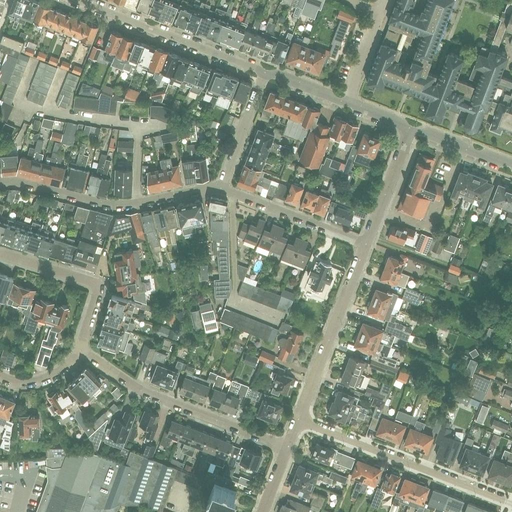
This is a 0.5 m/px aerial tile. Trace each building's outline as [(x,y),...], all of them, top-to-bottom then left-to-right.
[(19,20),(21,16),(26,0),(14,0),(10,12),(8,16),(14,18),(16,19),(13,27),(16,28),(19,20)] [(32,22),(33,19),(39,2),(32,0),(26,0),(21,16),(19,20),(25,22),(31,24),(32,22)] [(139,0),(137,8),(148,12),(152,0),(139,0)] [(152,0),(148,12),(160,17),(166,0),(152,0)] [(166,0),(160,17),(164,18),(165,18),(172,21),(179,3),(179,0),(166,0)] [(185,26),(192,8),(194,4),(187,2),(188,0),(187,0),(186,0),(181,0),(181,4),(174,22),(185,26)] [(319,9),(321,0),(306,0),(304,8),(317,13),(319,9)] [(435,75),(426,72),(428,68),(431,60),(430,60),(453,0),(427,0),(425,8),(424,10),(422,9),(421,11),(420,15),(416,13),(411,11),(412,8),(414,4),(415,0),(398,0),(396,5),(395,5),(390,20),(391,21),(383,43),(382,43),(372,68),(367,82),(382,88),(382,87),(385,80),(404,88),(406,88),(412,91),(431,98),(426,113),(425,113),(440,119),(446,104),(458,109),(460,106),(470,110),(466,120),(461,118),(458,125),(467,129),(472,131),(481,134),(483,127),(479,125),(480,122),(483,114),(493,118),(490,126),(511,134),(511,81),(502,77),(500,77),(507,56),(496,52),(498,48),(506,26),(511,10),(511,0),(509,0),(505,13),(503,12),(502,13),(501,17),(500,19),(502,20),(495,39),(492,47),(490,50),(482,47),(470,79),(475,81),(473,86),(468,84),(464,82),(456,79),(464,58),(462,57),(452,53),(449,52),(441,73),(439,77),(435,75)] [(227,11),(227,12),(224,20),(216,38),(227,42),(236,21),(230,18),(231,13),(230,13),(234,2),(231,1),(227,11)] [(33,19),(32,22),(36,23),(35,25),(43,28),(44,26),(48,28),(47,30),(55,33),(56,31),(60,33),(59,35),(67,38),(68,36),(72,37),(71,40),(90,47),(92,42),(99,26),(97,25),(97,24),(94,23),(93,24),(87,21),(86,21),(85,20),(82,19),(74,16),(73,15),(71,14),(70,15),(62,12),(62,11),(59,9),(58,10),(52,8),(52,7),(50,7),(50,6),(47,5),(46,5),(39,2),(33,19)] [(185,26),(196,30),(203,12),(206,4),(202,2),(200,6),(194,4),(192,8),(185,26)] [(206,4),(203,12),(196,30),(199,32),(206,34),(215,11),(209,9),(210,5),(206,4)] [(216,38),(224,20),(227,12),(227,11),(217,8),(215,11),(206,34),(216,38)] [(247,25),(249,19),(251,13),(249,12),(244,24),(236,21),(227,42),(228,43),(227,45),(233,47),(234,45),(235,45),(239,46),(247,25)] [(349,23),(349,24),(352,25),(354,19),(340,15),(338,19),(340,20),(349,23)] [(246,49),(249,50),(256,33),(257,33),(262,18),(257,16),(253,25),(255,26),(255,28),(247,25),(239,46),(239,47),(246,49)] [(256,53),(260,54),(267,37),(272,23),(274,20),(270,18),(265,30),(267,31),(266,34),(262,33),(261,36),(256,34),(257,33),(256,33),(249,50),(249,51),(256,53)] [(340,47),(349,24),(349,23),(340,20),(331,44),(340,47)] [(270,59),(278,39),(278,38),(273,36),(274,33),(273,33),(276,24),(272,23),(267,37),(260,54),(264,56),(270,59)] [(115,55),(116,52),(123,35),(112,31),(104,51),(115,55)] [(24,42),(27,34),(21,32),(18,40),(24,42)] [(278,39),(270,59),(278,62),(279,59),(283,60),(289,43),(293,34),(288,32),(285,41),(278,39)] [(0,49),(1,50),(0,53),(0,78),(8,82),(10,79),(12,73),(14,68),(16,63),(18,57),(20,52),(24,42),(18,40),(4,34),(0,44),(0,49)] [(134,39),(123,35),(116,52),(115,55),(113,61),(111,66),(114,67),(116,62),(117,63),(120,58),(126,60),(128,57),(134,39)] [(294,63),(300,65),(308,45),(310,38),(305,36),(304,40),(298,37),(296,43),(294,43),(287,60),(289,61),(289,62),(292,64),(294,63)] [(134,39),(128,57),(126,60),(133,63),(127,78),(131,79),(145,43),(141,42),(140,42),(140,41),(136,39),(135,40),(134,39)] [(141,67),(148,69),(149,65),(156,48),(155,48),(155,47),(151,45),(151,46),(150,46),(150,45),(145,43),(131,79),(132,79),(138,63),(142,64),(141,67)] [(312,46),(308,45),(300,65),(311,69),(312,71),(315,72),(317,71),(318,72),(321,63),(326,65),(330,56),(329,56),(330,52),(318,47),(317,51),(311,49),(312,46)] [(32,56),(35,49),(28,46),(25,53),(32,56)] [(101,49),(93,46),(89,58),(97,61),(101,49)] [(157,48),(156,48),(149,65),(148,69),(148,70),(155,73),(153,78),(157,80),(168,52),(157,48)] [(44,60),(47,54),(46,54),(39,51),(37,58),(44,60)] [(171,78),(170,79),(179,56),(168,52),(157,80),(161,81),(163,75),(171,78)] [(56,65),(58,58),(51,56),(49,62),(56,65)] [(179,56),(170,79),(169,84),(173,85),(175,81),(182,83),(183,78),(190,60),(179,56)] [(18,57),(16,63),(26,67),(28,61),(18,57)] [(194,83),(201,64),(190,60),(183,78),(182,83),(180,86),(185,88),(186,84),(192,86),(193,83),(194,83)] [(68,69),(70,63),(63,61),(61,67),(68,69)] [(24,72),(26,67),(16,63),(14,68),(24,72)] [(55,73),(57,68),(47,64),(45,69),(55,73)] [(193,83),(192,86),(197,87),(195,92),(199,93),(203,86),(210,68),(201,64),(194,83),(193,83)] [(79,74),(82,68),(75,65),(72,71),(79,74)] [(14,68),(12,73),(22,77),(24,72),(14,68)] [(214,107),(215,107),(227,74),(222,72),(223,71),(216,68),(216,70),(215,70),(206,93),(215,96),(215,98),(213,99),(211,103),(215,105),(214,107)] [(45,69),(43,75),(53,79),(55,73),(45,69)] [(20,83),(22,77),(12,73),(10,79),(20,83)] [(69,73),(67,78),(77,82),(79,77),(69,73)] [(239,79),(227,74),(215,107),(219,108),(221,102),(221,100),(221,96),(231,100),(232,97),(239,79)] [(43,75),(41,80),(51,84),(53,79),(43,75)] [(75,87),(77,82),(67,78),(65,83),(75,87)] [(10,79),(8,82),(8,84),(18,88),(20,83),(10,79)] [(49,89),(51,84),(41,80),(39,85),(49,89)] [(234,97),(227,113),(235,117),(237,118),(240,111),(235,109),(239,99),(245,102),(252,84),(245,82),(241,80),(234,97)] [(65,83),(62,89),(73,93),(75,87),(65,83)] [(16,93),(18,88),(8,84),(6,89),(16,93)] [(37,91),(47,95),(49,89),(39,85),(37,91)] [(91,86),(87,95),(97,97),(100,89),(91,86)] [(103,88),(100,95),(111,99),(113,92),(103,88)] [(140,92),(128,88),(124,101),(137,102),(140,92)] [(6,89),(3,95),(14,99),(16,93),(6,89)] [(31,89),(27,99),(32,101),(36,91),(31,89)] [(71,98),(73,93),(62,89),(60,94),(71,98)] [(117,91),(114,90),(111,99),(116,99),(117,98),(123,100),(125,96),(116,93),(117,91)] [(32,101),(37,103),(41,93),(36,91),(32,101)] [(275,111),(278,112),(284,97),(271,92),(263,112),(261,118),(268,121),(271,115),(273,116),(275,111)] [(47,95),(41,93),(37,103),(43,106),(47,95)] [(60,94),(58,99),(68,103),(71,98),(60,94)] [(12,104),(14,99),(3,95),(1,100),(12,104)] [(278,112),(285,115),(282,123),(286,124),(295,101),(290,99),(290,97),(290,96),(287,95),(285,96),(285,97),(284,97),(278,112)] [(66,109),(68,103),(58,99),(56,105),(66,109)] [(183,102),(175,99),(172,109),(178,111),(183,102)] [(0,108),(0,120),(5,122),(6,123),(14,106),(3,101),(0,108)] [(282,135),(295,140),(308,107),(306,106),(306,105),(305,105),(306,103),(305,102),(302,101),(300,101),(300,103),(295,101),(286,124),(283,131),(282,135)] [(157,105),(156,118),(162,121),(167,108),(162,106),(157,105)] [(305,136),(309,138),(312,129),(313,130),(320,111),(318,110),(319,109),(314,107),(313,109),(308,107),(295,140),(300,142),(301,142),(302,141),(303,141),(305,136)] [(167,108),(162,121),(167,123),(173,110),(167,108)] [(173,110),(167,123),(173,125),(178,125),(177,112),(173,110)] [(235,117),(227,113),(224,119),(233,123),(235,117)] [(336,138),(340,140),(347,122),(341,119),(341,118),(338,117),(337,118),(335,117),(329,133),(337,136),(336,138)] [(224,119),(221,125),(230,128),(233,123),(224,119)] [(349,150),(353,141),(359,126),(353,124),(352,122),(350,121),(348,122),(347,122),(340,140),(342,140),(342,139),(348,142),(345,149),(349,150)] [(6,123),(5,122),(1,130),(12,135),(16,127),(6,123)] [(195,123),(189,124),(191,139),(192,144),(195,144),(196,150),(195,150),(196,159),(195,159),(198,180),(209,177),(206,157),(209,157),(208,151),(201,153),(199,143),(199,138),(197,138),(195,123)] [(315,130),(313,130),(312,129),(309,138),(300,160),(306,162),(306,163),(306,165),(310,166),(312,165),(313,165),(319,167),(330,136),(326,135),(329,127),(318,123),(315,130)] [(218,130),(228,134),(230,128),(221,125),(218,130)] [(255,140),(278,149),(279,145),(272,142),(274,135),(259,129),(258,130),(256,130),(255,134),(256,135),(256,136),(255,140)] [(51,139),(61,142),(63,134),(53,132),(51,139)] [(354,145),(341,178),(350,182),(354,172),(351,171),(355,161),(370,167),(378,148),(381,150),(384,143),(380,142),(381,140),(379,139),(379,137),(375,136),(373,137),(364,134),(359,147),(354,145)] [(223,140),(219,149),(225,151),(228,142),(223,140)] [(278,149),(255,140),(253,145),(252,145),(250,145),(249,149),(250,150),(251,150),(250,151),(266,157),(268,150),(276,153),(278,149)] [(27,176),(38,179),(42,162),(37,161),(40,150),(41,146),(36,144),(35,148),(27,176)] [(195,144),(192,144),(192,147),(189,147),(191,159),(183,160),(186,182),(197,179),(197,180),(198,180),(195,159),(196,159),(195,150),(196,150),(195,144)] [(30,147),(27,158),(22,157),(18,172),(18,174),(27,176),(35,148),(30,147)] [(71,163),(65,186),(74,189),(85,150),(81,149),(77,162),(77,164),(71,163)] [(74,189),(84,191),(90,171),(84,170),(88,156),(84,154),(85,150),(74,189)] [(273,160),(266,157),(250,151),(248,156),(246,156),(245,159),(246,161),(246,162),(261,168),(264,161),(272,164),(273,160)] [(18,159),(18,153),(1,155),(2,174),(15,173),(18,159)] [(40,180),(50,182),(58,154),(53,153),(50,164),(44,163),(40,180)] [(86,192),(96,194),(107,155),(102,153),(96,176),(91,175),(86,192)] [(65,168),(60,167),(63,156),(58,154),(50,182),(60,185),(61,184),(65,168)] [(436,194),(440,196),(444,188),(426,181),(434,159),(432,159),(421,154),(408,187),(407,187),(406,188),(407,189),(399,210),(425,220),(428,213),(423,211),(429,196),(434,198),(436,194)] [(106,197),(110,180),(106,179),(111,160),(106,159),(107,155),(96,194),(106,197)] [(172,185),(182,183),(178,166),(172,167),(170,157),(166,158),(172,185)] [(339,181),(343,171),(329,166),(332,159),(326,157),(324,164),(322,163),(318,173),(339,181)] [(158,170),(162,188),(172,185),(166,158),(161,160),(163,169),(158,170)] [(243,170),(242,173),(270,184),(271,180),(262,177),(264,172),(245,164),(245,165),(244,165),(243,166),(242,168),(243,170)] [(142,184),(144,192),(162,188),(158,170),(158,168),(153,169),(153,171),(148,172),(148,170),(148,166),(142,165),(141,184),(142,184)] [(310,170),(298,165),(296,170),(308,175),(310,170)] [(132,170),(116,169),(115,192),(121,192),(121,195),(130,195),(130,192),(131,192),(132,170)] [(456,183),(451,195),(450,200),(455,202),(459,192),(464,194),(465,193),(469,183),(466,182),(469,173),(463,171),(463,172),(461,172),(457,183),(456,183)] [(254,189),(261,191),(263,186),(269,189),(267,194),(273,196),(276,187),(270,184),(242,173),(240,177),(238,177),(237,180),(238,182),(238,183),(254,189)] [(482,189),(486,179),(469,173),(466,182),(469,183),(465,193),(464,194),(476,198),(476,197),(475,197),(479,187),(482,189)] [(476,197),(476,198),(481,200),(477,210),(482,213),(489,195),(488,195),(492,184),(491,183),(492,181),(486,179),(482,189),(479,187),(475,197),(476,197)] [(299,186),(292,183),(291,188),(290,188),(285,199),(287,200),(288,202),(290,203),(292,202),(297,204),(306,183),(301,181),(299,186)] [(280,197),(284,186),(278,183),(274,195),(280,197)] [(496,207),(502,209),(510,189),(510,188),(509,187),(505,185),(504,186),(499,184),(494,198),(492,197),(486,214),(484,220),(490,222),(492,216),(496,207)] [(290,188),(284,186),(280,197),(285,199),(290,188)] [(313,210),(319,195),(312,192),(313,190),(308,188),(301,206),(307,208),(307,209),(311,211),(312,210),(313,210)] [(319,195),(313,210),(314,211),(315,212),(318,213),(319,212),(325,215),(333,193),(322,188),(320,195),(319,195)] [(510,189),(502,209),(509,212),(507,216),(507,217),(506,221),(511,223),(511,222),(511,188),(511,189),(510,189)] [(6,202),(13,204),(17,191),(15,191),(10,191),(6,202)] [(352,209),(355,203),(338,196),(335,202),(352,209)] [(229,245),(228,213),(225,211),(228,201),(211,197),(208,209),(210,209),(210,212),(211,231),(213,240),(213,255),(218,255),(220,279),(214,279),(215,297),(229,298),(232,291),(231,289),(229,245)] [(195,202),(190,204),(196,229),(198,228),(196,221),(206,219),(202,201),(201,201),(200,200),(195,201),(195,202)] [(64,209),(72,211),(74,205),(66,203),(64,209)] [(178,209),(181,224),(183,235),(196,232),(195,229),(196,229),(190,204),(185,205),(183,203),(178,204),(178,206),(177,206),(178,209)] [(330,208),(336,210),(337,211),(336,213),(334,218),(342,221),(349,224),(354,212),(339,207),(339,205),(332,203),(330,208)] [(3,205),(0,204),(0,238),(1,239),(8,218),(1,216),(3,211),(2,210),(4,207),(3,205)] [(74,219),(85,223),(90,209),(78,206),(74,219)] [(178,225),(181,224),(178,209),(175,210),(174,206),(167,207),(164,208),(174,253),(178,252),(176,243),(173,227),(178,226),(178,225)] [(174,253),(164,208),(161,208),(154,210),(159,229),(161,238),(166,237),(168,245),(168,244),(169,250),(173,250),(174,253)] [(85,223),(82,233),(105,241),(113,215),(102,212),(90,209),(85,223)] [(152,213),(152,210),(141,213),(146,231),(147,231),(149,242),(152,241),(154,247),(160,245),(152,213)] [(144,239),(137,214),(126,215),(115,215),(108,235),(130,229),(133,242),(144,239)] [(8,242),(13,243),(20,222),(8,218),(1,239),(8,241),(8,242)] [(256,245),(265,221),(259,219),(258,223),(252,221),(250,226),(243,224),(238,237),(245,239),(244,241),(256,245)] [(34,250),(37,251),(45,225),(41,223),(41,224),(33,221),(32,225),(25,246),(34,249),(34,250)] [(18,244),(25,246),(32,225),(20,222),(13,243),(18,245),(18,244)] [(258,246),(270,250),(279,226),(273,224),(271,228),(266,226),(258,246)] [(45,225),(37,251),(39,252),(40,251),(49,254),(55,238),(56,233),(46,230),(48,226),(45,225)] [(279,226),(270,250),(281,255),(288,235),(283,232),(284,229),(279,226)] [(406,237),(412,239),(415,232),(402,227),(401,229),(393,226),(390,232),(389,232),(388,235),(389,236),(388,238),(404,244),(406,237)] [(95,269),(105,241),(82,233),(78,246),(73,262),(95,269)] [(422,234),(416,249),(425,252),(431,238),(422,234)] [(208,244),(207,236),(198,238),(199,246),(208,244)] [(73,262),(78,246),(74,244),(75,240),(68,237),(66,242),(61,258),(61,259),(63,261),(65,262),(67,260),(73,262)] [(282,259),(293,263),(302,239),(296,237),(295,241),(289,239),(282,259)] [(66,242),(55,238),(49,254),(50,255),(51,257),(53,258),(56,257),(61,258),(66,242)] [(302,239),(293,263),(305,268),(312,248),(306,246),(308,242),(302,239)] [(440,254),(444,243),(436,240),(432,251),(440,254)] [(117,268),(119,278),(117,279),(118,280),(117,282),(118,285),(119,286),(119,288),(124,287),(125,293),(133,292),(133,294),(140,293),(140,291),(145,290),(144,282),(142,281),(140,282),(139,277),(136,275),(135,266),(140,265),(138,250),(116,253),(117,260),(116,260),(116,261),(114,263),(114,267),(117,268)] [(386,265),(385,267),(401,273),(400,272),(402,267),(403,267),(407,256),(401,254),(399,259),(389,256),(388,259),(387,258),(385,264),(386,265)] [(317,279),(323,281),(321,285),(328,288),(329,283),(330,283),(332,276),(329,275),(328,274),(331,266),(320,262),(319,265),(316,263),(313,269),(312,268),(309,275),(306,283),(314,287),(317,279)] [(239,278),(243,281),(248,268),(239,265),(239,278)] [(461,269),(451,265),(448,272),(459,276),(461,269)] [(208,266),(200,267),(201,280),(209,280),(208,266)] [(389,284),(389,282),(396,285),(397,284),(405,288),(409,276),(401,273),(385,267),(380,280),(389,284)] [(0,302),(5,304),(14,278),(0,273),(0,302)] [(248,283),(243,281),(238,294),(243,296),(248,283)] [(254,286),(248,283),(243,296),(249,299),(254,286)] [(12,287),(9,298),(8,304),(18,307),(19,306),(26,308),(25,312),(29,314),(32,305),(36,295),(32,294),(33,291),(17,285),(16,288),(12,287)] [(260,288),(256,286),(254,286),(249,299),(255,301),(260,288)] [(260,303),(265,290),(260,288),(255,301),(260,303)] [(406,288),(404,293),(418,299),(420,294),(420,293),(406,288)] [(373,299),(372,300),(393,308),(398,295),(389,291),(389,292),(388,291),(387,293),(377,289),(375,294),(373,294),(372,298),(373,299)] [(271,292),(268,291),(265,290),(260,303),(266,305),(271,292)] [(271,307),(276,294),(271,292),(266,305),(271,307)] [(418,305),(420,300),(418,299),(404,293),(402,299),(418,305)] [(276,294),(271,307),(277,309),(282,296),(276,294)] [(111,301),(109,309),(131,316),(134,305),(151,311),(153,306),(142,303),(141,304),(112,295),(110,301),(111,301)] [(282,296),(277,309),(282,311),(288,299),(282,296)] [(39,317),(48,320),(53,304),(53,303),(42,299),(41,302),(38,301),(34,313),(31,312),(25,329),(34,332),(39,317)] [(288,299),(282,311),(288,314),(293,301),(288,299)] [(389,320),(387,325),(408,333),(410,328),(395,322),(397,317),(391,314),(393,308),(372,300),(372,302),(370,302),(369,306),(370,308),(368,312),(378,316),(377,318),(385,321),(386,319),(389,320)] [(216,332),(210,306),(210,303),(200,305),(200,308),(204,326),(205,326),(207,334),(216,332)] [(54,322),(51,330),(57,332),(59,332),(60,332),(61,331),(62,330),(63,326),(66,316),(67,316),(69,311),(68,310),(69,309),(67,308),(68,306),(62,305),(62,306),(60,306),(60,307),(53,304),(48,320),(54,322)] [(204,326),(200,308),(191,311),(195,328),(204,326)] [(129,322),(131,316),(109,309),(106,316),(105,316),(104,321),(132,330),(134,324),(129,322)] [(225,309),(220,322),(225,324),(230,311),(225,309)] [(235,313),(230,311),(225,324),(230,326),(235,313)] [(235,313),(230,326),(235,328),(241,315),(235,313)] [(241,315),(235,328),(241,330),(246,317),(241,315)] [(241,330),(246,332),(251,319),(246,317),(241,330)] [(246,332),(252,334),(257,321),(251,319),(246,332)] [(252,334),(257,336),(262,323),(257,321),(252,334)] [(283,322),(279,330),(284,333),(285,330),(290,332),(292,326),(283,322)] [(131,331),(104,323),(104,324),(103,324),(101,331),(102,331),(101,332),(102,332),(99,343),(103,344),(102,348),(115,352),(116,349),(130,353),(133,344),(128,342),(131,331)] [(257,336),(262,338),(267,325),(262,323),(257,336)] [(378,326),(377,327),(377,328),(364,323),(361,328),(360,329),(359,331),(360,333),(359,334),(383,344),(383,343),(386,335),(382,334),(383,329),(378,326)] [(262,338),(268,340),(273,327),(267,325),(262,338)] [(410,334),(408,333),(387,325),(384,332),(407,341),(410,334)] [(278,329),(273,327),(268,340),(273,342),(278,329)] [(52,349),(57,332),(51,330),(50,329),(47,340),(43,339),(42,345),(36,363),(47,367),(52,349)] [(179,334),(179,332),(171,329),(168,337),(177,340),(179,334)] [(286,361),(287,360),(291,362),(294,352),(296,353),(303,335),(292,330),(288,340),(285,338),(283,338),(280,339),(279,341),(279,343),(280,345),(282,347),(283,347),(279,358),(286,361)] [(392,347),(383,343),(383,344),(359,334),(359,335),(357,336),(356,339),(357,340),(355,345),(368,350),(368,352),(374,354),(372,358),(388,365),(398,369),(399,369),(395,367),(398,361),(388,357),(392,347)] [(155,351),(156,349),(145,345),(140,358),(151,362),(155,351)] [(15,358),(16,354),(3,350),(0,360),(0,362),(12,366),(15,358)] [(155,383),(161,385),(168,367),(163,365),(166,355),(155,351),(151,362),(158,365),(152,380),(156,382),(155,383)] [(273,386),(274,386),(271,392),(279,395),(281,389),(282,390),(281,392),(285,393),(289,384),(292,386),(294,379),(283,375),(285,369),(279,367),(280,367),(272,364),(275,356),(262,351),(259,359),(267,362),(266,366),(278,371),(274,380),(276,380),(273,386)] [(240,368),(250,368),(249,356),(240,356),(240,368)] [(346,368),(360,373),(363,367),(366,368),(368,363),(351,356),(346,368)] [(385,372),(388,365),(372,358),(369,366),(385,372)] [(168,367),(161,385),(168,388),(169,387),(172,388),(178,373),(179,373),(180,372),(181,369),(185,371),(187,365),(183,363),(178,361),(174,370),(168,367)] [(191,395),(192,396),(197,382),(199,377),(192,375),(194,368),(187,365),(185,371),(187,373),(185,377),(180,391),(186,393),(185,394),(190,396),(191,395)] [(92,392),(96,395),(102,389),(99,385),(102,382),(106,378),(100,373),(97,377),(87,366),(83,370),(84,371),(78,377),(92,392)] [(494,379),(497,372),(482,366),(479,373),(494,379)] [(365,376),(360,373),(346,368),(341,380),(361,388),(365,376)] [(475,397),(485,378),(475,373),(465,393),(475,397)] [(211,382),(214,383),(216,376),(209,374),(207,379),(199,377),(197,382),(192,396),(193,396),(193,397),(198,399),(198,398),(204,400),(209,387),(211,382)] [(96,395),(92,392),(78,377),(72,382),(71,382),(67,386),(77,396),(73,400),(74,401),(77,405),(81,401),(82,402),(86,398),(89,402),(96,395)] [(248,387),(240,384),(237,394),(245,397),(240,408),(246,410),(251,398),(255,399),(256,397),(263,399),(259,410),(260,410),(258,417),(266,420),(267,417),(275,420),(276,421),(277,420),(278,420),(279,420),(280,419),(280,418),(280,417),(280,416),(280,415),(280,414),(279,413),(278,413),(280,406),(269,402),(271,396),(248,387)] [(221,407),(222,407),(227,394),(215,389),(210,403),(216,405),(215,406),(220,408),(221,407)] [(383,401),(385,395),(386,395),(372,389),(370,396),(375,398),(383,401)] [(511,391),(506,389),(503,396),(511,399),(511,403),(511,405),(511,391)] [(56,415),(59,413),(63,419),(71,414),(67,408),(68,408),(68,407),(70,406),(75,411),(78,416),(75,417),(80,425),(80,426),(82,430),(84,430),(88,437),(94,431),(80,408),(77,405),(74,401),(73,402),(67,392),(65,393),(63,390),(57,394),(57,392),(55,393),(54,392),(52,392),(51,393),(50,394),(51,396),(49,397),(54,404),(50,406),(56,415)] [(359,398),(354,396),(339,391),(338,392),(337,392),(336,392),(336,393),(335,394),(335,395),(335,396),(336,397),(335,402),(333,401),(333,402),(366,414),(368,409),(361,406),(359,411),(355,410),(359,398)] [(454,391),(451,398),(468,405),(469,404),(478,408),(480,402),(454,391)] [(227,394),(222,407),(223,408),(223,409),(228,411),(228,410),(234,412),(239,398),(227,394)] [(2,415),(9,418),(15,402),(14,402),(13,399),(10,398),(8,399),(3,397),(0,404),(0,419),(0,420),(2,415)] [(373,404),(383,408),(384,405),(385,405),(386,402),(383,401),(375,398),(373,404)] [(366,414),(333,402),(331,408),(330,408),(329,408),(328,409),(327,409),(327,410),(327,411),(328,412),(329,413),(336,416),(336,418),(349,423),(352,417),(357,419),(357,417),(364,419),(366,414)] [(385,405),(384,405),(383,408),(380,416),(383,418),(377,433),(382,435),(383,437),(385,438),(387,437),(388,438),(396,419),(395,419),(389,416),(388,419),(387,418),(389,413),(387,412),(389,407),(385,405)] [(144,441),(148,443),(150,444),(157,425),(155,424),(158,415),(152,412),(151,411),(149,410),(147,411),(145,410),(140,426),(148,429),(144,441)] [(399,410),(395,419),(396,419),(388,438),(389,438),(389,439),(392,440),(394,440),(399,442),(405,426),(402,424),(404,420),(410,423),(412,416),(399,410)] [(125,441),(135,415),(125,412),(121,422),(115,419),(111,429),(107,428),(106,431),(105,434),(109,435),(106,441),(106,442),(122,449),(125,441)] [(37,426),(39,426),(39,416),(29,416),(29,415),(27,415),(27,414),(20,414),(20,416),(19,416),(19,427),(21,426),(21,435),(33,435),(33,441),(38,441),(38,439),(40,439),(40,431),(37,431),(37,426)] [(415,448),(416,448),(422,432),(425,424),(416,421),(417,418),(412,416),(410,423),(408,427),(411,428),(405,444),(410,446),(410,447),(413,448),(415,448)] [(379,419),(373,417),(369,428),(375,430),(379,419)] [(443,420),(437,418),(432,431),(438,433),(443,420)] [(95,420),(91,424),(95,429),(100,425),(95,420)] [(167,447),(169,446),(173,436),(179,439),(185,425),(178,422),(172,420),(169,429),(166,428),(160,444),(167,447)] [(506,433),(509,425),(494,420),(491,427),(506,433)] [(436,440),(442,442),(436,456),(453,463),(461,441),(449,437),(451,430),(449,429),(451,424),(444,421),(436,440)] [(190,445),(191,444),(197,429),(185,425),(179,439),(186,441),(182,452),(187,454),(190,445)] [(209,434),(197,429),(191,444),(190,445),(187,454),(193,456),(197,446),(203,448),(209,434)] [(433,436),(422,432),(416,448),(417,448),(417,450),(421,451),(422,451),(427,452),(433,436)] [(211,463),(215,453),(220,438),(209,434),(203,448),(209,450),(208,452),(211,453),(210,455),(208,455),(206,461),(211,463)] [(220,438),(215,453),(211,463),(216,465),(219,459),(216,458),(217,456),(220,457),(221,455),(227,457),(224,464),(227,466),(233,450),(230,449),(232,443),(231,443),(231,442),(220,438)] [(471,469),(471,470),(478,452),(470,449),(474,440),(467,438),(464,447),(466,448),(463,454),(464,454),(460,465),(465,467),(465,469),(469,471),(471,469)] [(89,440),(91,452),(96,454),(99,446),(97,443),(89,440)] [(156,446),(150,444),(148,443),(143,455),(151,458),(156,446)] [(351,469),(355,458),(343,453),(342,454),(337,452),(337,450),(331,448),(331,449),(317,444),(315,449),(314,449),(313,449),(311,453),(311,454),(312,455),(312,456),(321,459),(320,460),(320,462),(332,465),(333,462),(351,469)] [(48,456),(48,457),(68,455),(64,446),(46,447),(48,456)] [(262,455),(245,448),(242,446),(239,452),(233,450),(227,466),(222,478),(237,483),(239,479),(232,476),(235,468),(234,467),(237,461),(239,462),(257,469),(262,455)] [(488,463),(490,457),(492,458),(496,448),(489,446),(486,455),(478,452),(471,470),(472,470),(472,472),(476,473),(478,472),(483,474),(487,463),(488,463)] [(511,447),(510,452),(499,480),(503,482),(504,483),(508,485),(509,484),(510,485),(511,479),(511,465),(511,466),(511,463),(511,447)] [(116,511),(119,504),(145,504),(163,510),(174,478),(175,477),(177,468),(151,458),(143,455),(131,450),(128,457),(126,464),(105,457),(96,454),(91,452),(68,455),(48,457),(47,457),(47,458),(49,467),(52,468),(50,474),(48,480),(36,511),(116,511)] [(499,480),(510,452),(505,450),(501,462),(494,459),(488,476),(489,476),(489,478),(494,480),(495,479),(499,480)] [(182,468),(183,463),(172,459),(170,463),(182,468)] [(359,491),(360,491),(370,465),(365,463),(365,462),(365,461),(359,459),(356,467),(354,467),(351,475),(359,478),(359,480),(360,481),(359,484),(357,483),(355,489),(354,489),(351,497),(356,499),(359,491)] [(320,471),(319,472),(313,470),(313,471),(300,465),(298,470),(296,470),(294,477),(314,485),(317,478),(324,480),(323,481),(331,484),(333,479),(346,484),(348,478),(332,471),(329,477),(326,476),(327,474),(320,471)] [(374,466),(370,465),(360,491),(364,493),(368,482),(376,485),(379,477),(378,476),(381,467),(377,465),(376,465),(375,465),(374,466)] [(377,488),(374,497),(371,506),(378,509),(382,499),(385,491),(387,492),(393,495),(394,492),(400,476),(399,476),(398,474),(394,472),(393,474),(391,473),(390,476),(387,474),(381,490),(377,488)] [(309,497),(313,499),(311,503),(312,504),(321,507),(322,508),(327,497),(311,492),(314,485),(294,477),(292,482),(293,484),(291,489),(304,494),(304,495),(309,497)] [(409,505),(418,481),(411,479),(410,480),(406,478),(402,487),(401,487),(399,493),(397,493),(389,511),(396,511),(399,506),(397,506),(402,495),(404,496),(402,502),(409,505)] [(422,511),(425,507),(427,502),(425,501),(426,497),(425,496),(429,487),(424,486),(425,484),(418,481),(409,505),(416,508),(419,501),(421,502),(416,511),(422,511)] [(225,486),(223,487),(214,484),(211,492),(209,493),(208,496),(209,497),(206,506),(214,510),(215,511),(216,511),(218,511),(220,511),(229,511),(231,506),(234,505),(234,503),(234,501),(237,492),(228,489),(227,487),(225,486)] [(429,503),(444,508),(449,495),(434,489),(429,503)] [(449,495),(444,508),(453,511),(458,511),(463,501),(449,495)] [(318,511),(319,511),(321,507),(312,504),(310,508),(290,500),(288,506),(285,505),(285,506),(282,505),(279,511),(308,511),(310,509),(318,511)] [(482,511),(483,508),(469,503),(464,511),(482,511)]
